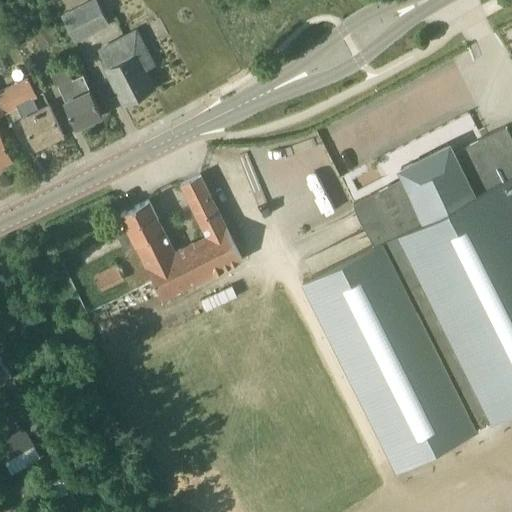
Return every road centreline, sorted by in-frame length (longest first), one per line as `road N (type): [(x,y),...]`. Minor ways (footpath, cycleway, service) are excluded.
road 1 (secondary): [(156,138),(361,62),(439,0)]
road 2 (secondary): [(413,0),(345,29),(305,63),(156,138)]
road 3 (secondary): [(0,215),(156,138)]
